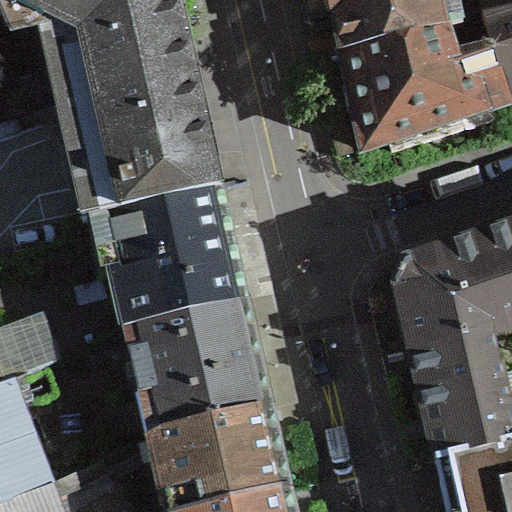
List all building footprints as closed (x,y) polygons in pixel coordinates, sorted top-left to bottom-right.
[(78,40),(122,0),(5,0),(0,10),(1,12),(7,25),(36,19),(78,40)] [(176,0),(122,0),(78,40),(94,136),(107,214),(220,188),(202,113),(176,0)] [(330,0),(336,28),(342,53),(445,30),(437,0),(330,0)] [(511,101),(511,14),(484,21),(494,49),(511,101)] [(455,58),(446,29),(445,30),(342,53),(365,151),(389,143),(392,153),(463,129),(460,119),(484,111),(483,111),(511,101),(494,49),(492,49),(455,58)] [(140,324),(245,300),(235,257),(220,188),(107,214),(119,269),(109,272),(110,273),(123,328),(127,327),(140,324)] [(511,227),(406,264),(395,285),(411,353),(489,335),(490,337),(492,336),(511,331),(511,227)] [(165,431),(270,407),(254,339),(248,311),(245,300),(140,324),(146,349),(132,351),(142,392),(155,389),(164,429),(148,436),(149,439),(165,431)] [(490,337),(489,335),(411,353),(435,461),(436,461),(511,442),(511,404),(508,405),(502,380),(499,366),(497,366),(490,337)] [(0,505),(50,487),(11,384),(0,388),(0,505)] [(181,511),(185,511),(289,488),(274,424),(270,407),(165,431),(149,439),(155,468),(170,464),(181,511)] [(447,511),(511,511),(511,442),(436,461),(447,511)] [(59,511),(50,487),(0,505),(0,511),(59,511)] [(294,511),(292,504),(289,488),(185,511),(294,511)]
